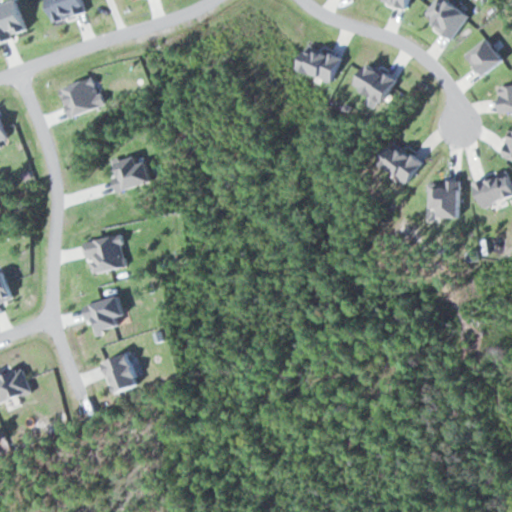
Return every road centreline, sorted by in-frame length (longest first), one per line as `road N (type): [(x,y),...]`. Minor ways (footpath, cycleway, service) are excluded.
road 1 (residential): [(68,398),(39,319),(43,195),(10,71)]
road 2 (residential): [(0,74),(193,0)]
road 3 (residential): [(454,120),(436,78),(407,46),(368,25),(319,16),(302,0)]
